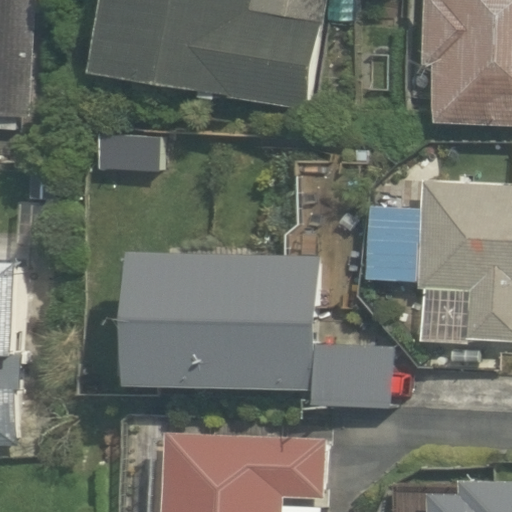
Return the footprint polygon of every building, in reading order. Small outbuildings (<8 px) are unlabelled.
[(0,0),(0,120),(4,120),(18,111),(44,112),(46,0),(0,0)] [(333,11),(271,1),(271,0),(139,0),(130,61),(190,70),(186,96),(312,116),(316,91),(320,91),(333,11)] [(511,0),(455,0),(453,113),(511,114),(511,0)] [(486,333),(511,334),(511,172),(437,169),(431,284),(489,287),(486,333)] [(343,242),(179,234),(173,374),(337,382),(336,396),(408,399),(411,341),(339,337),(343,242)] [(0,443),(35,444),(41,252),(0,250),(0,443)] [(340,511),(342,431),(200,418),(193,511),(340,511)] [(511,511),(511,467),(490,466),(489,487),(416,481),(413,511),(511,511)]
